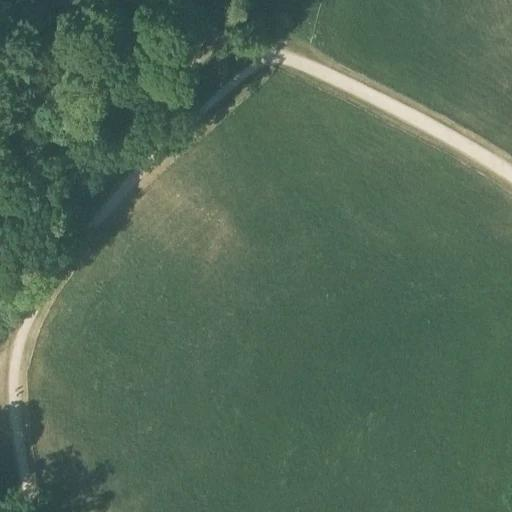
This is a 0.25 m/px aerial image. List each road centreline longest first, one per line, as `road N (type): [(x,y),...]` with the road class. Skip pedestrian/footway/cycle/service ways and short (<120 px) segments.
road 1 (track): [(198,22),(178,108),(52,255),(29,300),(11,384),(22,511)]
road 2 (track): [(511,173),(353,87),(198,22)]
